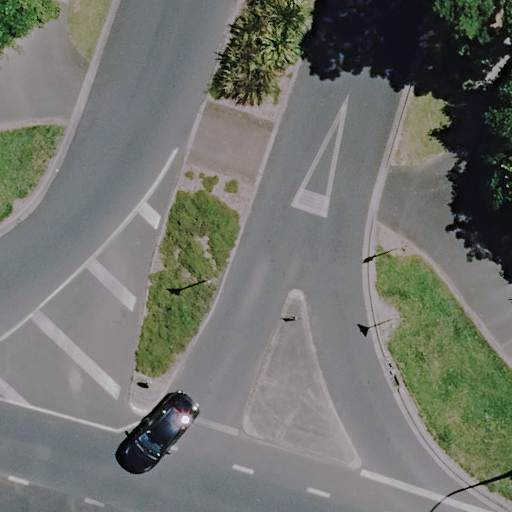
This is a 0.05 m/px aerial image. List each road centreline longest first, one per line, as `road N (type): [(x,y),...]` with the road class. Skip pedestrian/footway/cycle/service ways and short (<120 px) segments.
road 1 (tertiary): [(328,157),(339,357),(361,421),(398,484),(434,511)]
road 2 (tertiary): [(328,157),(267,255),(201,419),(140,482)]
road 3 (tertiary): [(0,269),(160,107),(201,0)]
road 4 (tertiary): [(379,0),(328,157)]
road 5 (primary): [(0,444),(140,482)]
